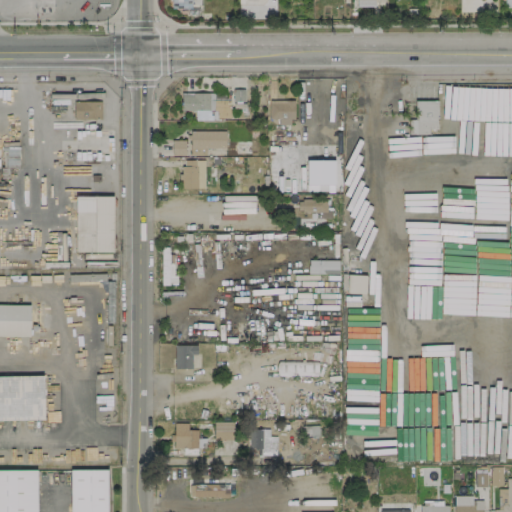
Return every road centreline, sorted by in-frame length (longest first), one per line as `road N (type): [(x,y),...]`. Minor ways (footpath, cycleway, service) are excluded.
road 1 (tertiary): [(144,0),(142,511)]
road 2 (secondary): [(236,52),(511,53)]
